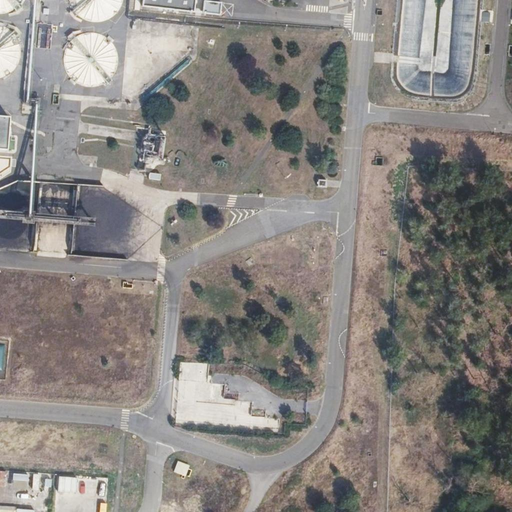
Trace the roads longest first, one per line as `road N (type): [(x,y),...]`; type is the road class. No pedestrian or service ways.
road 1 (unclassified): [(0,409),(125,419),(251,463),(295,457),(328,421),(337,375),(355,114)]
road 2 (unclassified): [(355,114),(511,125)]
road 3 (unknown): [(496,123),(504,0)]
